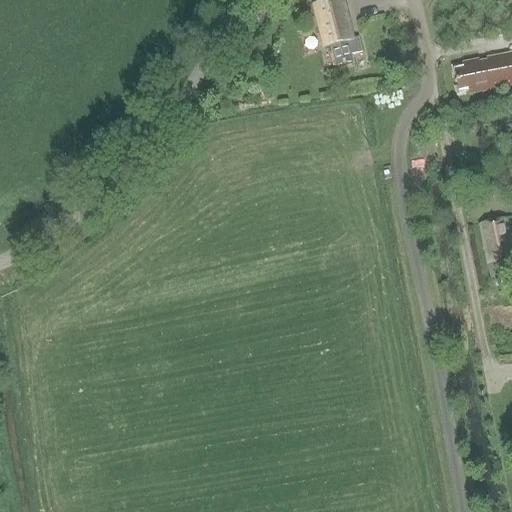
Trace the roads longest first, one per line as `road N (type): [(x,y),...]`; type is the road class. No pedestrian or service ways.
road 1 (track): [(413,0),(430,63),(408,109),(401,157),(461,511)]
road 2 (unclassified): [(0,269),(35,252),(188,88),(233,0)]
road 3 (unknown): [(430,63),(485,343),(494,363),(511,366)]
